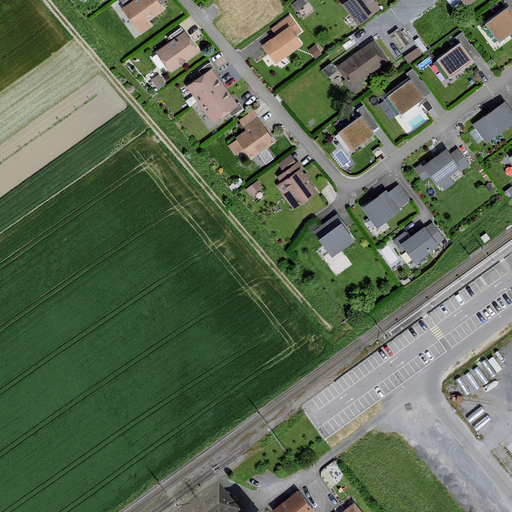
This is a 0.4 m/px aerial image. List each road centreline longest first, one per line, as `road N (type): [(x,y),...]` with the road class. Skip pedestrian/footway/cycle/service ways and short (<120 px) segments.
road 1 (residential): [(181,0),(346,193),(511,70)]
road 2 (track): [(325,334),(46,0)]
road 3 (residential): [(419,380),(252,511)]
road 4 (unclassified): [(419,380),(511,492)]
